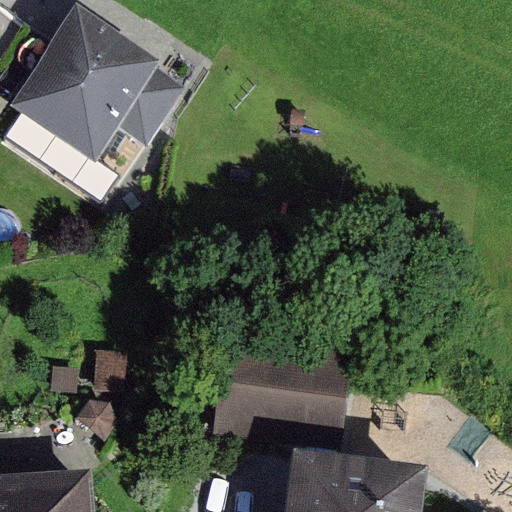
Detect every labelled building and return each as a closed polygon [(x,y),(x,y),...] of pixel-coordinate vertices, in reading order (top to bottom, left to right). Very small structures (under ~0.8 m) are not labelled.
[(0,0),(0,19),(12,0),(0,0)] [(172,80),(92,26),(31,117),(111,171),(172,80)] [(350,365),(229,350),(219,431),(340,446),(350,365)] [(425,511),(429,481),(296,465),(290,511),(425,511)] [(98,511),(97,484),(0,489),(0,511),(98,511)]
